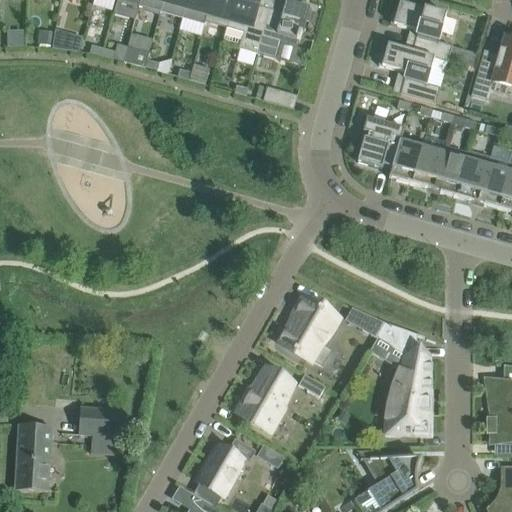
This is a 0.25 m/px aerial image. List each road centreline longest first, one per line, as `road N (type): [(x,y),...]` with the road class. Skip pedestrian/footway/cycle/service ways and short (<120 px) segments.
road 1 (residential): [(336,200),(283,268),(142,511)]
road 2 (residential): [(458,482),(461,242)]
road 3 (residential): [(336,200),(319,150),(358,0)]
road 4 (residential): [(461,242),(336,200)]
